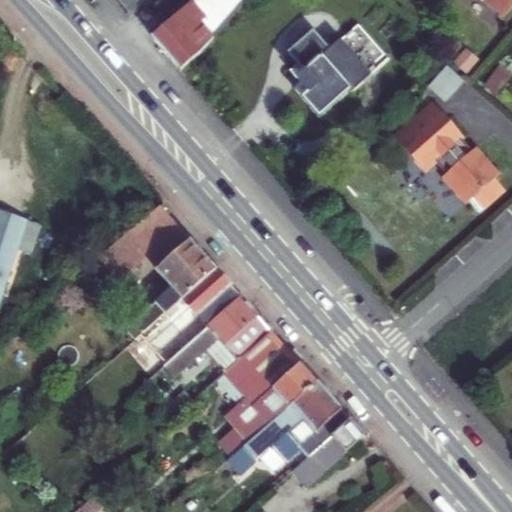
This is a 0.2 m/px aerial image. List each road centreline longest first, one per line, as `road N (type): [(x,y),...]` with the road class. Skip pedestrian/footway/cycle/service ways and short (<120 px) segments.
road 1 (primary): [(19,0),(357,375)]
road 2 (primary): [(376,358),(60,0)]
road 3 (primary): [(497,511),(376,358)]
road 4 (primary): [(357,375),(489,511)]
road 5 (residential): [(376,358),(511,237)]
